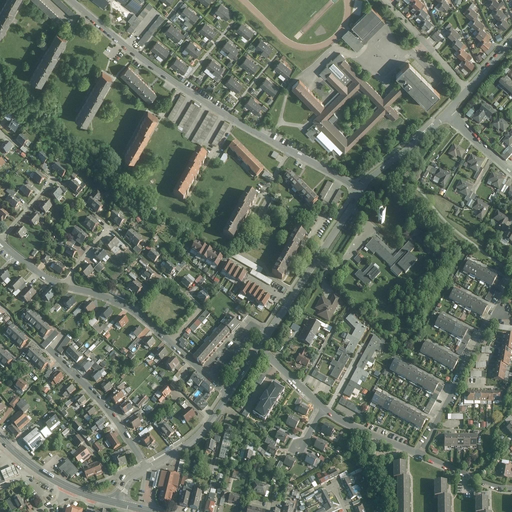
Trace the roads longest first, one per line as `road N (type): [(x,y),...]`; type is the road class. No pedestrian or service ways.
road 1 (residential): [(359,190),(181,89),(70,0)]
road 2 (residential): [(419,454),(511,282)]
road 3 (residential): [(259,347),(359,190)]
road 4 (residential): [(147,468),(98,398),(49,351)]
road 5 (residential): [(132,310),(163,278),(199,309),(171,342)]
road 6 (residential): [(385,0),(469,89)]
